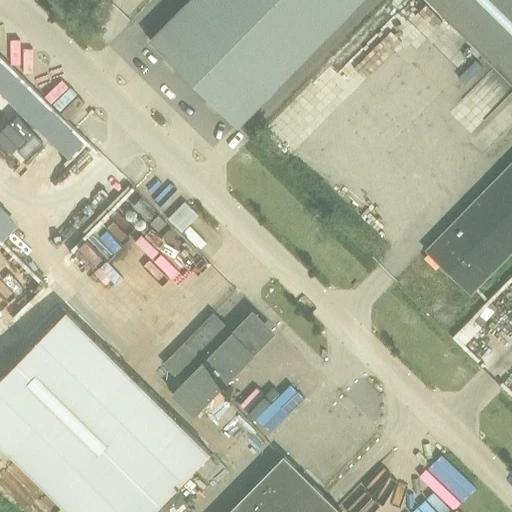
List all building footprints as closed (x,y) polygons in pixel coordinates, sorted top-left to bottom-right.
[(149,41),(192,84),(274,0),(189,0),(150,40),(149,41)] [(235,126),(236,125),(359,0),(274,0),(192,84),(235,126)] [(511,0),(422,0),(511,88),(511,163),(427,251),(470,293),(511,250),(511,0)] [(166,222),(158,215),(151,223),(158,230),(166,223),(166,222)] [(64,312),(0,377),(0,445),(68,511),(148,511),(207,452),(64,312)] [(272,373),(253,355),(232,334),(214,316),(166,365),(184,383),(174,393),(195,414),(218,391),(229,379),(248,397),(272,373)] [(453,339),(482,367),(497,352),(492,348),(498,343),(473,319),(453,339)] [(341,511),(283,455),(227,511),(341,511)]
